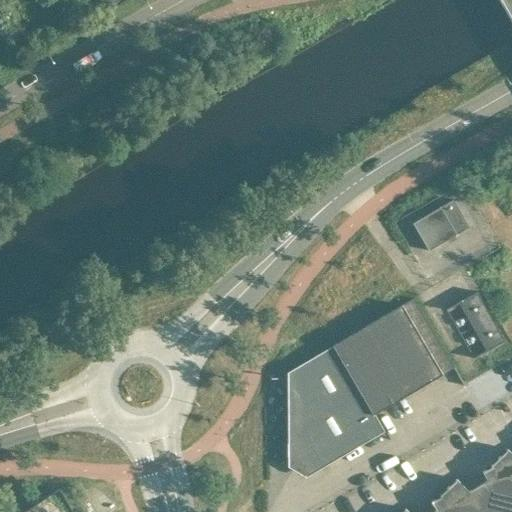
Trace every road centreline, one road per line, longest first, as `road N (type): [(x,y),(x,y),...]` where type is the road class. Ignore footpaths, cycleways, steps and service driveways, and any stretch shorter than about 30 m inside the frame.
road 1 (tertiary): [(263,266),(347,188),(511,92)]
road 2 (tertiary): [(0,104),(180,0)]
road 3 (tertiary): [(182,370),(245,305),(263,266)]
road 4 (tertiary): [(263,266),(213,295),(160,346)]
